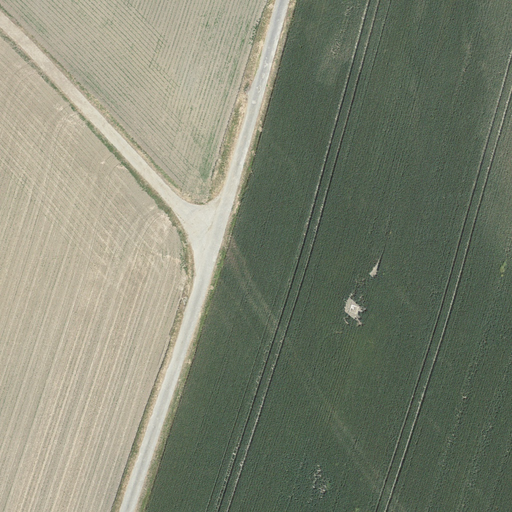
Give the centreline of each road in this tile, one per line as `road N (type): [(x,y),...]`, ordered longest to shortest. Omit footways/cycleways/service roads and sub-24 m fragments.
road 1 (track): [(286,0),(129,511)]
road 2 (track): [(0,33),(217,244)]
